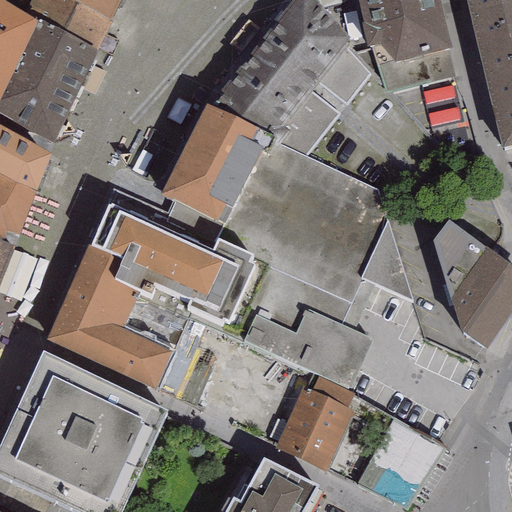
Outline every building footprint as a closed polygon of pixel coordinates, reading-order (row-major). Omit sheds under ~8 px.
[(0,0),(0,7),(39,27),(96,55),(124,0),(0,0)] [(310,0),(295,0),(255,52),(310,94),(318,84),(346,105),(371,73),(346,49),(352,42),(310,0)] [(438,0),(357,0),(365,29),(361,30),(367,53),(374,51),(385,94),(454,77),(448,56),(453,55),(438,0)] [(511,153),(511,0),(465,0),(502,156),(511,153)] [(0,105),(39,27),(0,7),(0,105)] [(0,118),(54,150),(96,55),(39,27),(0,105),(0,118)] [(310,94),(255,52),(208,114),(274,145),(305,159),(339,117),(310,94)] [(208,114),(204,112),(160,204),(223,234),(260,158),(266,162),(274,145),(208,114)] [(0,132),(0,178),(37,197),(53,160),(0,132)] [(305,159),(274,145),(266,162),(260,158),(223,234),(160,204),(147,228),(213,260),(218,245),(266,268),(236,335),(231,342),(314,377),(349,393),(372,345),(339,326),(361,280),(387,224),(377,192),(305,159)] [(14,241),(37,197),(0,178),(0,243),(3,245),(7,237),(14,241)] [(266,268),(218,245),(213,260),(147,228),(111,210),(90,251),(123,266),(114,286),(138,297),(136,302),(188,323),(190,315),(236,335),(266,268)] [(411,303),(387,224),(361,280),(411,303)] [(450,304),(486,255),(447,226),(433,248),(450,304)] [(0,291),(15,251),(3,245),(0,243),(0,291)] [(90,251),(88,250),(46,344),(155,393),(172,355),(122,333),(136,302),(138,297),(114,286),(123,266),(90,251)] [(511,273),(486,255),(450,304),(462,340),(487,357),(511,319),(511,273)] [(0,442),(0,488),(50,511),(130,511),(176,416),(42,353),(0,442)] [(328,471),(356,416),(361,406),(353,402),(356,397),(349,393),(314,377),(307,392),(303,390),(271,454),(324,480),(328,471)] [(356,416),(328,471),(400,511),(409,511),(444,451),(361,406),(356,416)] [(308,511),(318,495),(262,464),(239,507),(234,504),(229,511),(308,511)]
